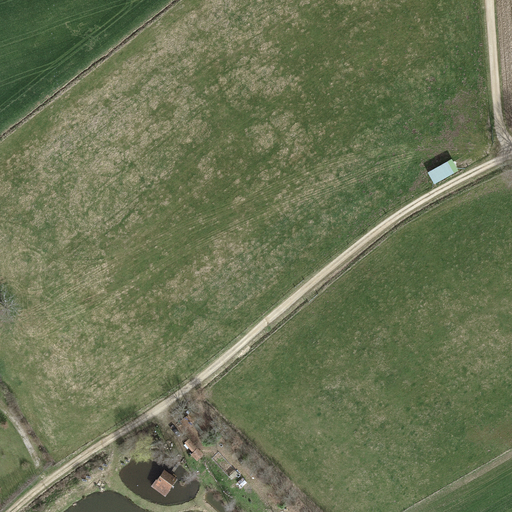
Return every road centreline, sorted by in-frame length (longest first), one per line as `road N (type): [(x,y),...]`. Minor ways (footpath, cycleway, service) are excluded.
road 1 (track): [(509,153),(412,204),(184,389),(10,511)]
road 2 (track): [(486,0),(493,91),(511,153)]
